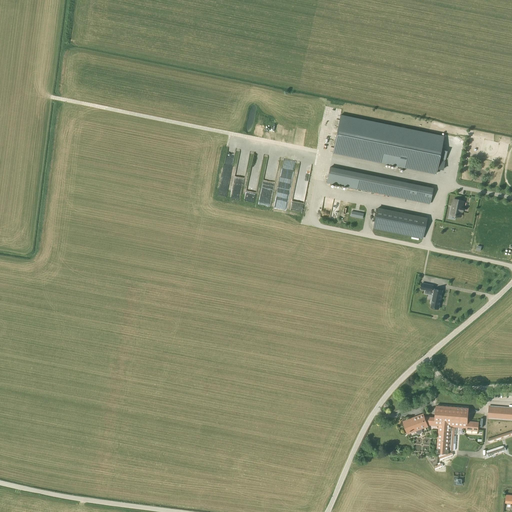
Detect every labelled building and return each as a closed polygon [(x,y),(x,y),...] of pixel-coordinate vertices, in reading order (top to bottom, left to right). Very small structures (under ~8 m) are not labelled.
[(440,150),(443,137),(341,116),(333,153),(398,166),(397,168),(403,169),(404,167),(413,169),(436,174),(437,168),(443,169),(446,152),(440,150)] [(429,204),(432,189),(330,168),(327,183),(429,204)] [(288,180),(293,179),(292,170),(286,171),(282,172),(284,178),(288,177),(288,180)] [(464,202),(454,200),(452,207),(454,207),(452,215),(455,215),(455,216),(456,216),(461,216),(462,211),(463,212),(463,208),(462,208),(464,202)] [(427,219),(377,208),(373,228),(422,238),(427,219)] [(435,289),(431,308),(438,309),(442,291),(435,289)] [(437,449),(448,450),(450,426),(466,428),(466,430),(478,431),(478,423),(467,422),(468,408),(436,406),(435,418),(424,417),(423,414),(403,421),(407,434),(427,426),(427,425),(439,426),(437,449)] [(488,418),(511,419),(511,408),(489,407),(488,418)] [(511,430),(487,439),(488,442),(490,442),(490,443),(494,442),(493,440),(497,439),(497,440),(501,439),(501,438),(511,434),(511,430)] [(488,457),(492,455),(492,454),(499,452),(499,453),(503,451),(501,446),(486,451),(487,453),(486,453),(487,456),(488,455),(488,457)]
